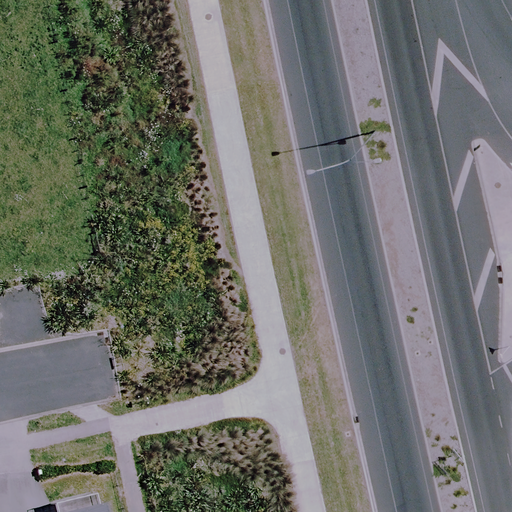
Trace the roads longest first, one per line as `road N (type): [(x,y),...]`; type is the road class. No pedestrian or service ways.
road 1 (secondary): [(393,0),(416,133),(507,511)]
road 2 (secondary): [(402,511),(299,0)]
